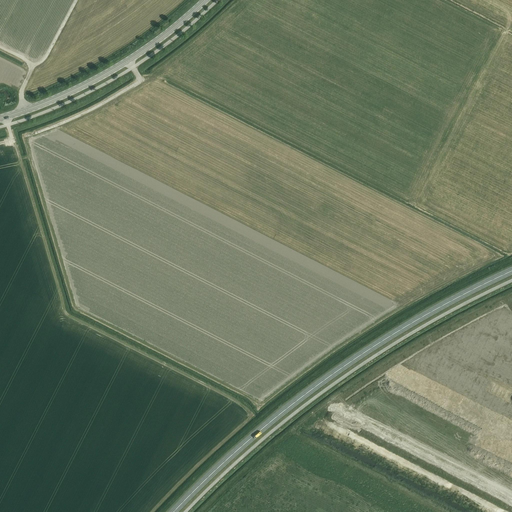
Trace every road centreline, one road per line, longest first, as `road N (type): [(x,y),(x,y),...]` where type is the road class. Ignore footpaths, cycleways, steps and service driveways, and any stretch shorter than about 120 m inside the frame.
road 1 (primary): [(173,511),(311,389),(417,319),(511,271)]
road 2 (secondary): [(0,118),(101,76),(205,0)]
